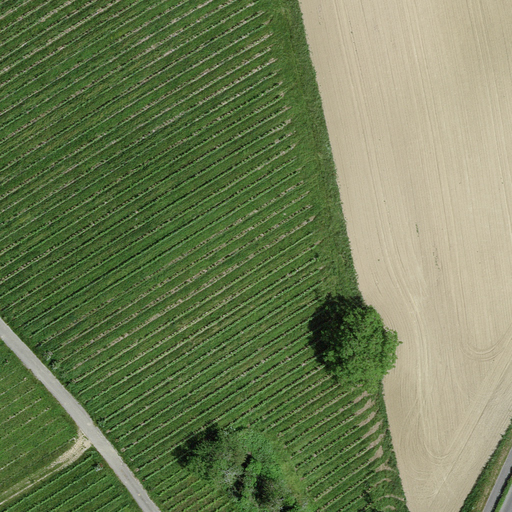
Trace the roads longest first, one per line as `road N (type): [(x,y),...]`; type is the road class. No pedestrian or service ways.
road 1 (track): [(275,0),(387,511)]
road 2 (track): [(152,511),(0,325)]
